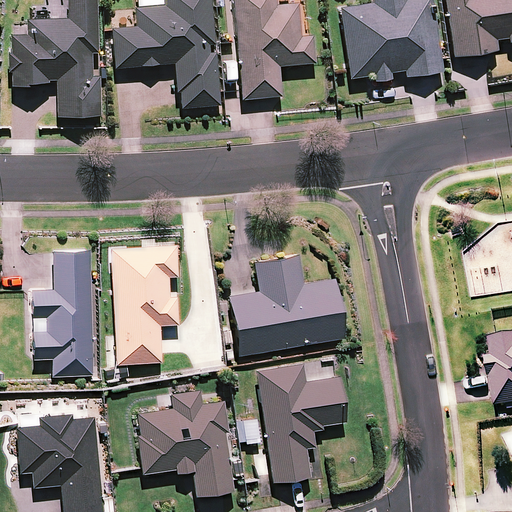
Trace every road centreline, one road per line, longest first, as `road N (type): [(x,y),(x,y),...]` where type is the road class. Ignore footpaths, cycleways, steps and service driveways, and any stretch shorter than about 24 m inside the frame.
road 1 (residential): [(380,158),(0,179)]
road 2 (residential): [(380,158),(430,511)]
road 3 (residential): [(511,135),(380,158)]
